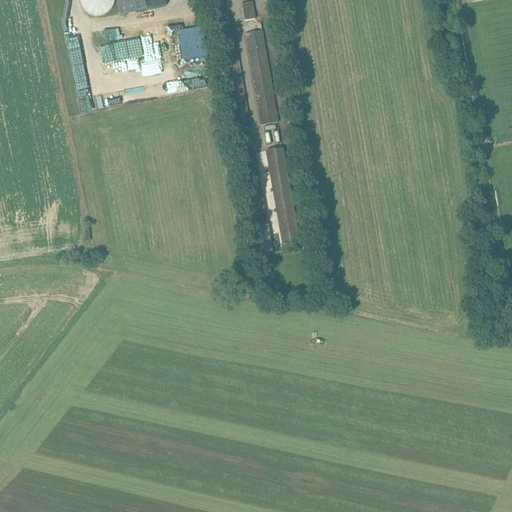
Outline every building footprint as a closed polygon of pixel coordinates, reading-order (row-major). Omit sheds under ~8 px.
[(81,0),(94,19),(117,4),(113,0),(81,0)] [(165,6),(163,0),(116,0),(120,15),(165,6)] [(245,22),(255,20),(252,3),(242,5),(245,22)] [(178,30),(182,63),(202,61),(198,28),(178,30)] [(251,127),(233,29),(216,32),(234,130),(251,127)] [(246,36),(262,125),(279,122),(263,33),(246,36)] [(300,247),(283,148),(266,152),(284,250),(300,247)] [(273,252),(255,154),(238,157),(256,255),(273,252)]
